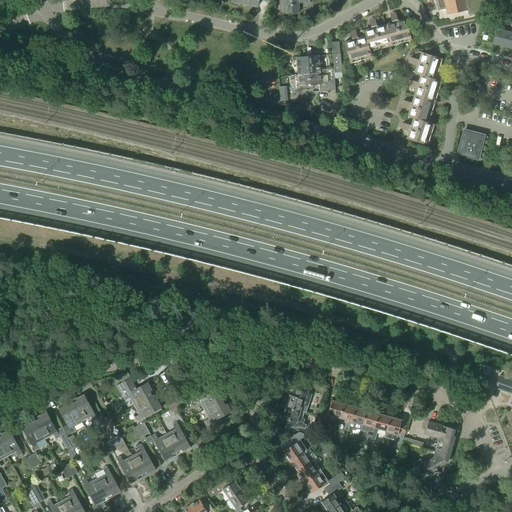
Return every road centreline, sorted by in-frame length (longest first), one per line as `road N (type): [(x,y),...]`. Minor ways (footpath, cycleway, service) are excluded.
road 1 (motorway): [(0,194),(234,246),(511,330)]
road 2 (motorway): [(511,290),(245,211),(0,156)]
road 3 (tertiary): [(446,169),(116,78),(44,11)]
road 4 (residential): [(497,475),(481,434),(455,403),(403,383),(263,360)]
road 5 (residential): [(263,360),(149,359),(0,391)]
road 6 (residential): [(148,10),(285,38),(320,30),(375,0)]
road 7 (residential): [(142,511),(248,441)]
